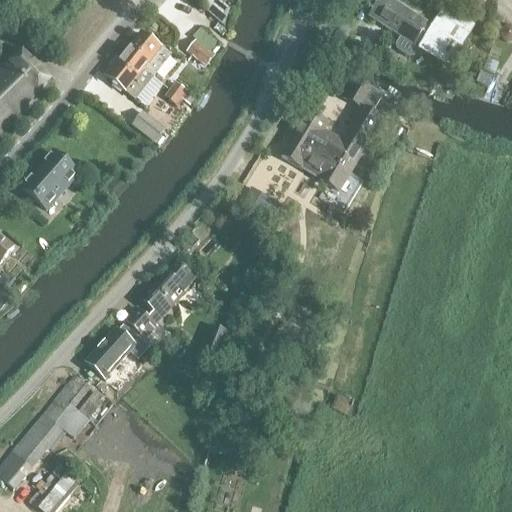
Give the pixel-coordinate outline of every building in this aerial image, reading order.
[(414,47),(418,41),(422,43),(418,50),(449,69),(474,30),(443,10),(431,29),(427,26),(428,25),(388,0),(380,0),(369,18),(414,47)] [(124,58),(154,82),(170,60),(161,53),(141,37),(124,58)] [(325,63),(331,51),(310,41),(305,54),(325,63)] [(195,44),(188,53),(206,68),(213,58),(195,44)] [(0,131),(50,82),(22,54),(0,75),(0,131)] [(137,103),(154,82),(124,58),(107,80),(137,103)] [(481,77),(478,86),(487,90),(491,82),(481,77)] [(342,99),(361,111),(341,145),(322,133),(326,126),(307,114),(281,158),(338,193),(370,140),(372,141),(383,123),(370,115),(380,98),(353,81),(342,99)] [(186,93),(175,84),(169,92),(182,101),(190,107),(197,96),(188,90),(186,93)] [(182,101),(169,92),(164,99),(178,107),(182,101)] [(142,115),(132,128),(154,145),(164,133),(142,115)] [(69,185),(42,160),(20,184),(47,209),(69,185)] [(252,213),(261,197),(262,195),(251,189),(241,207),(252,213)] [(279,207),(261,197),(249,219),(259,225),(264,218),(270,222),(279,207)] [(236,239),(254,252),(262,241),(244,228),(236,239)] [(0,264),(13,249),(0,237),(0,264)] [(196,283),(176,265),(148,296),(150,299),(143,307),(157,319),(169,305),(173,308),(196,283)] [(0,309),(2,311),(13,299),(0,287),(0,309)] [(160,331),(139,312),(126,325),(148,344),(160,331)] [(212,331),(205,363),(219,366),(226,334),(212,331)] [(115,332),(85,364),(104,381),(134,349),(115,332)] [(0,480),(13,492),(14,491),(61,433),(57,429),(89,389),(75,377),(0,469),(0,480)] [(88,421),(103,402),(94,393),(78,413),(88,421)] [(58,468),(32,504),(43,511),(62,511),(82,485),(58,468)]
